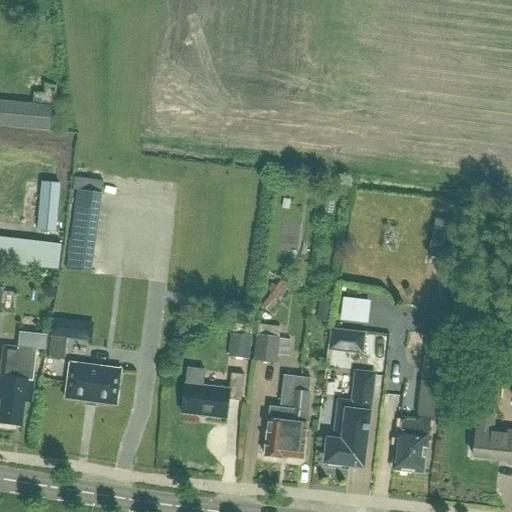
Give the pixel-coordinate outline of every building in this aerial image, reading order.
[(53,106),(0,101),(0,127),(51,132),(53,106)] [(42,184),(38,232),(55,233),(59,186),(42,184)] [(0,231),(0,258),(66,264),(68,237),(0,231)] [(71,239),(67,271),(91,274),(95,242),(71,239)] [(283,280),(263,307),(270,313),(290,286),(283,280)] [(333,300),(320,298),(317,314),(330,316),(333,300)] [(26,317),(26,327),(45,327),(46,317),(26,317)] [(69,322),(52,321),(51,336),(67,338),(69,322)] [(360,352),(362,337),(333,333),(331,349),(360,352)] [(250,360),(253,337),(232,334),(230,358),(250,360)] [(278,364),(281,338),(258,335),(255,361),(278,364)] [(16,350),(14,367),(1,365),(0,375),(0,400),(1,400),(0,406),(0,424),(21,427),(24,403),(31,404),(34,383),(28,382),(29,373),(35,373),(38,353),(16,350)] [(447,353),(426,351),(423,381),(440,383),(444,384),(447,353)] [(65,400),(117,406),(121,371),(70,364),(65,400)] [(204,373),(188,371),(182,415),(227,421),(229,403),(242,405),(245,378),(232,376),(230,393),(202,389),(204,373)] [(367,431),(367,427),(366,427),(372,377),(357,375),(353,409),(347,408),(343,444),(328,442),(326,463),(358,467),(358,460),(362,461),(366,431),(367,431)] [(269,409),(264,457),(282,459),(282,458),(302,461),(306,427),(305,427),(310,381),(283,378),(280,410),(269,409)] [(431,419),(436,420),(440,383),(423,381),(418,421),(400,419),(394,470),(420,473),(423,450),(427,451),(431,419)] [(479,414),(477,430),(476,430),(472,460),(507,463),(507,467),(511,467),(511,434),(495,432),(497,416),(479,414)]
